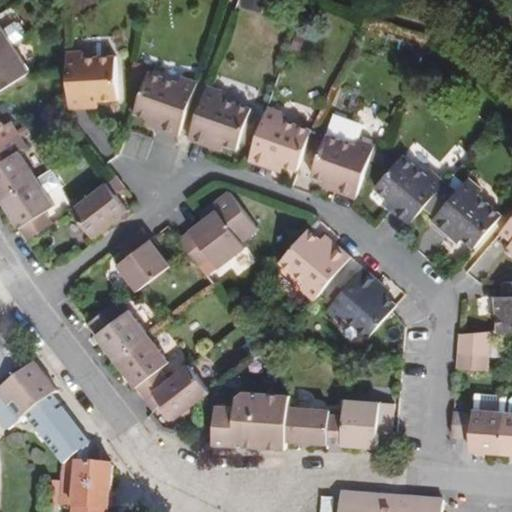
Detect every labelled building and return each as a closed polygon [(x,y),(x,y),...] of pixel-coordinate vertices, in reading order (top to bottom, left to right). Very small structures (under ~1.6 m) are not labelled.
[(27,39),(14,11),(3,17),(15,44),(27,39)] [(63,28),(47,28),(49,45),(51,89),(66,89),(66,81),(79,81),(98,80),(96,34),(64,35),(63,28)] [(278,39),(268,35),(263,48),(273,51),(278,39)] [(161,64),(131,53),(117,93),(131,98),(142,101),(141,109),(162,116),(181,63),(163,57),(161,64)] [(235,90),(187,73),(171,119),(200,129),(202,123),(221,128),(223,122),(226,113),(234,115),(241,96),(234,92),(235,90)] [(295,113),(296,109),(266,99),(268,92),(251,86),(232,141),(253,148),(256,141),(265,145),(282,150),(290,128),(295,113)] [(343,177),(360,124),(342,117),(345,104),(327,97),(328,94),(317,91),(298,155),(313,160),(324,163),(323,170),(343,177)] [(130,106),(141,109),(142,101),(131,98),(130,106)] [(231,125),(234,115),(226,113),(223,122),(231,125)] [(306,116),(295,113),(290,128),(302,132),(306,116)] [(0,167),(18,156),(1,128),(5,124),(0,116),(0,167)] [(372,132),(363,130),(359,146),(367,148),(372,132)] [(422,151),(417,155),(393,136),(366,165),(378,176),(388,184),(383,190),(399,206),(415,186),(426,196),(422,200),(440,216),(445,211),(453,219),(463,228),(491,195),(469,175),(472,170),(460,159),(447,173),(435,161),(422,151)] [(262,151),(265,145),(256,141),(253,148),(262,151)] [(18,156),(0,167),(0,206),(8,219),(32,203),(27,192),(35,185),(18,156)] [(96,173),(104,166),(96,156),(52,191),(70,216),(106,188),(96,173)] [(324,163),(313,160),(311,167),(323,170),(324,163)] [(388,184),(378,176),(373,183),(383,190),(388,184)] [(185,238),(205,263),(218,255),(225,265),(247,249),(245,243),(261,231),(236,193),(204,213),(209,221),(185,238)] [(287,271),(299,281),(338,236),(323,224),(319,228),(310,222),(294,208),(265,242),(292,265),(287,271)] [(445,211),(440,216),(448,224),(453,219),(445,211)] [(319,228),(323,224),(315,217),(310,222),(319,228)] [(511,222),(503,233),(511,239),(511,222)] [(144,225),(118,246),(122,253),(127,260),(120,266),(139,290),(173,264),(152,237),(144,225)] [(355,320),(377,295),(384,285),(371,274),(364,270),(370,262),(353,248),(313,293),(327,304),(331,300),(355,320)] [(377,269),(370,262),(364,270),(371,274),(377,269)] [(493,293),(494,330),(511,328),(511,279),(507,280),(506,293),(493,293)] [(104,283),(96,290),(101,297),(111,290),(104,283)] [(67,304),(137,391),(144,385),(156,400),(184,379),(194,372),(173,346),(166,351),(152,361),(147,355),(143,350),(152,343),(111,290),(101,297),(96,290),(92,285),(67,304)] [(0,416),(8,430),(29,419),(61,467),(57,473),(58,511),(65,511),(104,511),(106,471),(55,400),(60,398),(55,390),(52,382),(43,365),(33,370),(0,308),(0,313),(3,319),(0,320),(0,416)] [(490,339),(491,331),(459,331),(458,352),(457,367),(486,368),(488,354),(490,339)] [(147,355),(152,361),(166,351),(161,344),(147,355)] [(501,377),(465,375),(465,393),(463,435),(511,439),(511,397),(500,397),(500,384),(501,377)] [(275,432),(275,425),(329,428),(366,430),(367,414),(381,415),(383,384),(332,380),(331,397),(320,396),(318,392),(276,390),(276,377),(266,377),(227,376),(221,379),(220,387),(203,387),(202,428),(275,432)] [(500,397),(511,397),(511,384),(500,384),(500,397)] [(446,396),(444,423),(457,424),(459,397),(446,396)] [(446,511),(446,507),(438,506),(439,486),(336,478),(333,511),(446,511)]
